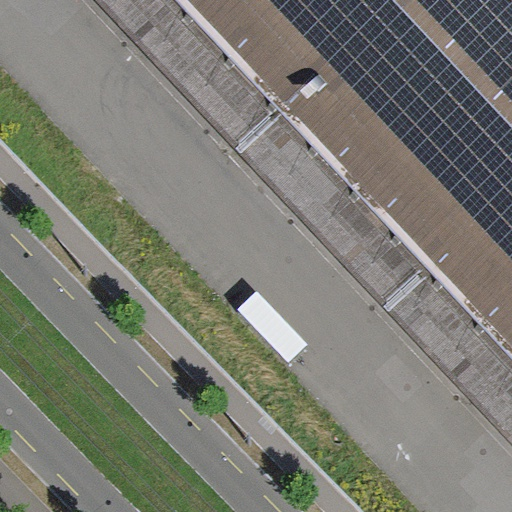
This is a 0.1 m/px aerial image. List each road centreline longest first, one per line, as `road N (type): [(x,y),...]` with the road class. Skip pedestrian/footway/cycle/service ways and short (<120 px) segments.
road 1 (primary): [(269,511),(0,234)]
road 2 (primary): [(0,401),(106,511)]
